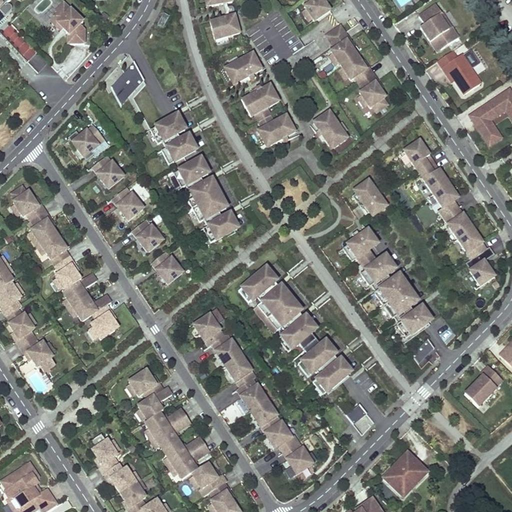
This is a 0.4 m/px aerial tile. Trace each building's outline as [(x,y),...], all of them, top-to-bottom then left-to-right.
[(0,0),(0,12),(5,17),(10,12),(11,11),(11,10),(11,9),(11,8),(10,7),(9,6),(8,5),(6,5),(5,6),(4,5),(0,0)] [(303,0),(306,5),(302,7),(304,10),(311,20),(312,22),(328,11),(323,4),(320,0),(303,0)] [(82,24),(63,5),(55,12),(57,15),(50,22),(59,32),(62,30),(64,28),(67,32),(65,34),(68,37),(67,38),(67,45),(84,45),(84,32),(78,27),(82,24)] [(436,5),(419,17),(425,25),(421,28),(427,37),(431,43),(435,40),(442,50),(459,38),(452,28),(449,30),(439,16),(442,14),(436,5)] [(246,31),(273,72),(284,65),(282,62),(288,58),(304,47),(279,9),(246,31)] [(304,10),(300,13),(307,23),(311,20),(304,10)] [(452,28),(442,14),(439,16),(449,30),(452,28)] [(161,29),(167,18),(162,15),(156,26),(161,29)] [(224,19),(208,23),(212,39),(213,42),(214,41),(226,38),(238,35),(237,33),(238,32),(238,31),(237,28),(236,24),(236,23),(235,24),(233,16),(228,18),(224,19)] [(3,30),(39,72),(47,65),(10,23),(3,30)] [(339,26),(324,36),(329,43),(343,33),(339,26)] [(343,33),(329,43),(331,47),(333,49),(329,52),(331,54),(338,64),(339,66),(356,55),(351,48),(346,41),(348,40),(343,33)] [(214,41),(215,46),(227,43),(226,38),(214,41)] [(435,40),(431,43),(438,53),(442,50),(435,40)] [(464,44),(452,52),(457,59),(461,56),(470,69),(477,64),(464,44)] [(452,52),(437,63),(441,70),(444,68),(454,82),(463,96),(481,85),(470,69),(461,56),(457,59),(452,52)] [(229,67),(223,70),(232,87),(242,81),(247,78),(260,71),(259,70),(260,69),(259,67),(258,65),(257,62),(255,60),(254,61),(251,54),(237,62),(229,67)] [(331,54),(326,57),(333,67),(338,64),(331,54)] [(353,78),(357,85),(372,75),(367,68),(365,69),(360,62),(356,55),(339,66),(340,68),(347,79),(349,81),(353,78)] [(235,57),(226,62),(229,67),(237,62),(235,57)] [(30,64),(25,67),(33,77),(38,74),(30,64)] [(137,80),(139,84),(142,81),(133,66),(130,69),(135,78),(134,78),(137,80)] [(336,71),(343,81),(347,79),(340,68),(336,71)] [(444,68),(441,70),(447,78),(451,84),(454,82),(444,68)] [(130,69),(110,91),(119,107),(130,94),(139,84),(137,80),(134,78),(135,78),(130,69)] [(372,75),(357,85),(361,91),(358,93),(360,96),(367,106),(368,108),(370,107),(375,113),(386,106),(381,99),(384,98),(378,90),(374,83),(376,82),(372,75)] [(255,93),(240,102),(249,119),(253,116),(257,123),(270,116),(266,109),(277,103),(273,96),(274,95),(273,94),(272,90),(270,88),(269,87),(268,86),(255,93)] [(506,109),(511,118),(511,98),(508,93),(471,118),(476,125),(480,131),(489,145),(499,139),(486,119),(489,117),(490,119),(506,109)] [(360,96),(355,99),(362,109),(367,106),(360,96)] [(169,116),(147,127),(157,146),(161,143),(172,138),(184,132),(175,113),(169,116)] [(324,143),(331,151),(346,139),(342,134),(335,126),(325,114),(319,120),(318,119),(316,120),(315,121),(314,121),(313,122),(312,123),(311,125),(311,126),(320,138),(324,143)] [(256,132),(266,148),(294,133),(293,132),(294,132),(293,130),(292,128),(290,125),(289,123),(289,124),(285,116),(273,123),(270,116),(257,123),(260,129),(256,132)] [(346,131),(339,123),(335,126),(342,134),(346,131)] [(75,133),(68,139),(86,162),(93,156),(91,152),(104,142),(93,127),(79,138),(75,133)] [(165,150),(160,152),(168,166),(195,152),(187,138),(176,144),(165,150)] [(172,138),(161,143),(165,150),(176,144),(172,138)] [(419,142),(404,152),(414,167),(414,166),(424,180),(423,181),(442,209),(438,212),(471,261),(466,265),(470,271),(469,272),(480,288),(494,278),(484,262),(494,256),(489,249),(486,251),(454,202),(458,199),(419,142)] [(106,158),(91,169),(108,190),(122,178),(106,158)] [(177,173),(173,175),(180,189),(185,187),(196,181),(207,175),(200,161),(188,167),(177,173)] [(196,181),(185,187),(188,194),(199,188),(196,181)] [(188,194),(184,196),(199,224),(203,221),(214,216),(226,209),(211,182),(199,188),(188,194)] [(371,216),(372,218),(385,208),(368,183),(355,193),(356,195),(371,216)] [(25,195),(21,188),(10,196),(14,202),(12,204),(13,206),(20,216),(22,219),(25,216),(30,223),(44,213),(40,206),(37,208),(33,202),(27,193),(25,195)] [(125,190),(111,201),(127,222),(142,210),(125,190)] [(356,195),(352,197),(367,219),(371,216),(356,195)] [(13,206),(9,209),(16,219),(20,216),(13,206)] [(44,213),(30,223),(34,229),(30,232),(32,235),(40,247),(56,236),(51,228),(46,222),(49,220),(44,213)] [(202,230),(210,244),(237,230),(229,216),(218,222),(207,228),(202,230)] [(214,216),(203,221),(207,228),(218,222),(214,216)] [(145,222),(131,233),(147,254),(162,242),(145,222)] [(355,241),(342,250),(351,263),(357,259),(366,271),(360,275),(369,289),(371,287),(375,294),(373,295),(392,320),(393,319),(398,326),(396,327),(406,340),(420,329),(410,317),(406,310),(388,285),(384,279),(374,266),(375,265),(367,253),(376,246),(367,233),(355,241)] [(32,235),(28,238),(36,250),(40,247),(32,235)] [(66,251),(56,236),(40,247),(47,258),(54,268),(69,259),(64,252),(66,251)] [(36,250),(43,261),(47,258),(40,247),(36,250)] [(165,253),(150,265),(167,286),(181,274),(165,253)] [(394,271),(385,258),(375,265),(374,266),(384,279),(394,271)] [(69,259),(54,268),(58,275),(54,277),(56,280),(63,290),(64,293),(80,282),(75,274),(71,267),(73,265),(69,259)] [(336,273),(343,268),(337,259),(330,263),(336,273)] [(14,277),(7,266),(3,269),(10,279),(14,277)] [(3,269),(0,270),(0,291),(10,285),(12,283),(10,279),(3,269)] [(266,270),(242,289),(252,301),(256,298),(261,304),(257,307),(277,332),(281,329),(285,334),(281,337),(292,350),(296,347),(305,359),(301,362),(312,374),(316,371),(320,377),(316,380),(327,393),(346,377),(350,373),(340,361),(338,362),(333,357),(335,355),(325,343),(323,344),(313,332),(315,331),(305,318),(303,320),(298,314),(300,312),(280,288),(278,289),(274,283),(276,282),(266,270)] [(96,282),(91,275),(80,282),(64,293),(62,294),(64,298),(71,309),(87,298),(84,294),(82,291),(85,289),(96,282)] [(417,303),(399,277),(388,285),(406,310),(417,303)] [(56,280),(52,283),(59,293),(63,290),(56,280)] [(0,291),(0,304),(3,310),(1,312),(6,319),(17,311),(20,309),(16,302),(20,300),(19,298),(12,287),(10,285),(0,291)] [(23,295),(16,285),(12,287),(19,298),(23,295)] [(242,289),(238,292),(248,305),(252,301),(242,289)] [(90,302),(87,298),(71,309),(79,319),(81,323),(92,316),(106,306),(110,303),(105,296),(95,303),(92,305),(90,302)] [(64,298),(60,301),(67,311),(71,309),(64,298)] [(256,298),(252,301),(257,307),(261,304),(256,298)] [(96,322),(90,326),(92,328),(99,339),(100,341),(115,331),(114,331),(110,324),(112,322),(113,322),(108,315),(111,313),(106,306),(92,316),(96,322)] [(257,307),(253,310),(273,335),(277,332),(257,307)] [(71,309),(67,311),(74,322),(79,319),(71,309)] [(430,322),(421,309),(410,317),(420,329),(427,324),(430,322)] [(17,311),(6,319),(10,325),(6,327),(11,335),(16,342),(13,343),(18,350),(34,340),(30,333),(33,331),(32,328),(25,318),(23,316),(21,317),(17,311)] [(207,316),(193,327),(207,349),(211,347),(222,338),(215,327),(222,322),(216,311),(208,317),(207,316)] [(36,326),(29,315),(25,318),(32,328),(36,326)] [(439,334),(446,344),(456,337),(449,327),(439,334)] [(92,328),(88,331),(95,341),(99,339),(92,328)] [(281,329),(277,332),(281,337),(285,334),(281,329)] [(222,338),(211,347),(225,368),(240,358),(225,336),(222,338)] [(281,337),(277,341),(288,353),(292,350),(281,337)] [(428,338),(412,354),(419,363),(434,348),(428,338)] [(38,368),(42,374),(53,367),(49,361),(52,359),(50,357),(44,347),(42,344),(38,346),(34,340),(18,350),(22,357),(25,356),(30,363),(35,371),(38,368)] [(50,357),(55,355),(48,344),(44,347),(50,357)] [(296,347),(292,350),(301,362),(305,359),(296,347)] [(506,349),(499,356),(511,369),(511,347),(508,351),(506,349)] [(240,358),(225,368),(239,389),(251,381),(254,380),(240,358)] [(301,362),(298,365),(308,378),(312,374),(301,362)] [(471,388),(464,395),(478,409),(485,402),(496,390),(495,389),(502,382),(488,367),(480,375),(482,377),(477,382),(474,386),(476,387),(473,390),(471,388)] [(316,371),(312,374),(316,380),(320,377),(316,371)] [(137,396),(138,398),(144,395),(148,401),(162,391),(158,385),(155,386),(151,379),(150,380),(148,381),(143,374),(128,383),(130,385),(137,396)] [(316,380),(312,383),(323,396),(327,393),(316,380)] [(239,389),(235,391),(250,413),(266,403),(251,381),(239,389)] [(130,385),(126,388),(132,399),(137,396),(130,385)] [(159,415),(163,412),(159,408),(158,405),(161,403),(172,396),(167,389),(162,391),(148,401),(137,408),(139,410),(146,420),(147,423),(159,415)] [(485,402),(478,409),(483,414),(490,407),(485,402)] [(266,403),(250,413),(264,435),(280,425),(266,403)] [(223,412),(231,424),(243,416),(235,404),(223,412)] [(368,412),(362,404),(348,415),(354,423),(368,412)] [(139,410),(135,413),(141,423),(146,420),(139,410)] [(145,427),(153,439),(182,420),(178,413),(167,420),(164,422),(163,420),(159,415),(147,423),(144,425),(145,427)] [(182,420),(153,439),(162,451),(163,453),(178,443),(175,438),(173,436),(177,434),(187,427),(182,420)] [(280,425),(264,435),(274,450),(278,447),(282,454),(297,444),(292,437),(289,439),(280,425)] [(141,429),(149,442),(153,439),(145,427),(141,429)] [(99,468),(103,475),(118,466),(113,459),(117,457),(115,454),(108,444),(107,442),(105,443),(101,436),(90,444),(94,450),(92,452),(97,459),(101,467),(99,468)] [(153,439),(149,442),(157,454),(162,451),(153,439)] [(115,454),(119,451),(112,441),(108,444),(115,454)] [(164,455),(172,467),(201,448),(197,441),(186,448),(183,451),(181,448),(178,443),(163,453),(164,455)] [(297,444),(282,454),(290,468),(283,472),(289,481),(316,463),(310,454),(306,458),(297,444)] [(201,448),(172,467),(180,480),(182,482),(191,475),(197,472),(194,467),(192,464),(195,462),(206,455),(201,448)] [(390,472),(382,479),(399,495),(415,479),(419,483),(428,474),(407,454),(399,463),(392,470),(394,472),(392,474),(390,472)] [(160,458),(168,470),(172,467),(164,455),(160,458)] [(29,465),(1,483),(7,492),(5,494),(9,500),(15,501),(20,509),(19,511),(35,511),(39,509),(41,511),(48,511),(57,507),(47,491),(42,494),(38,497),(32,488),(36,486),(37,485),(39,479),(29,465)] [(200,488),(201,490),(205,488),(209,494),(221,486),(224,485),(219,478),(217,480),(212,472),(207,465),(197,472),(191,475),(193,478),(200,488)] [(135,484),(128,473),(126,469),(122,472),(118,466),(103,475),(108,482),(110,480),(115,488),(119,495),(135,484)] [(172,467),(168,470),(176,482),(180,480),(172,467)] [(140,481),(132,470),(128,473),(135,484),(140,481)] [(193,478),(188,481),(195,491),(200,488),(193,478)] [(399,495),(403,499),(419,483),(415,479),(399,495)] [(147,493),(140,481),(135,484),(143,495),(147,493)] [(129,509),(126,511),(127,511),(139,511),(146,508),(141,502),(145,499),(143,495),(135,484),(119,495),(124,502),(129,509)] [(228,492),(224,485),(221,486),(209,494),(214,501),(210,503),(211,505),(215,511),(235,511),(233,509),(235,508),(231,501),(226,493),(228,492)] [(42,494),(36,486),(32,488),(38,497),(42,494)] [(9,500),(8,504),(12,511),(19,511),(20,509),(15,501),(9,500)] [(139,511),(163,511),(159,505),(156,501),(146,508),(139,511)] [(378,511),(372,501),(356,511),(378,511)] [(163,511),(169,511),(163,502),(159,505),(163,511)]
